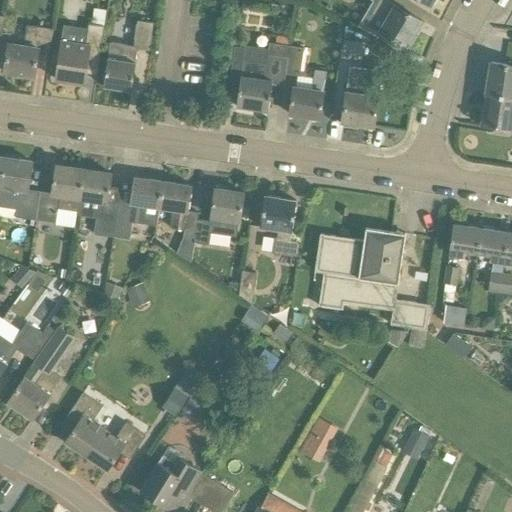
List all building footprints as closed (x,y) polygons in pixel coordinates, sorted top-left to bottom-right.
[(406,48),(422,21),(396,6),(385,0),(380,0),(372,14),(386,23),(380,33),(406,48)] [(101,58),(105,29),(108,12),(95,9),(93,27),(89,26),(89,30),(66,27),(64,43),(62,43),(57,80),(86,84),(90,57),(101,58)] [(154,23),(139,21),(135,47),(111,43),(104,87),(132,91),(136,63),(135,63),(138,49),(150,51),(154,23)] [(5,72),(35,77),(39,50),(51,51),(54,30),(28,26),(25,47),(9,44),(5,72)] [(285,85),(285,75),(290,47),(270,44),(269,50),(249,47),(247,62),(244,61),(242,77),(241,77),(237,107),(269,112),(273,83),(285,85)] [(304,49),(290,47),(285,75),(298,76),(299,77),(304,49)] [(487,94),(511,97),(511,62),(509,62),(508,65),(492,63),(487,94)] [(311,79),(299,77),(298,76),(296,88),(294,88),(290,114),(318,119),(322,92),(325,72),(313,70),(311,79)] [(378,98),(381,73),(367,70),(363,96),(346,93),(342,122),(346,123),(345,126),(361,129),(361,125),(375,127),(379,98),(378,98)] [(511,97),(487,94),(482,125),(498,128),(498,131),(507,132),(508,129),(511,130),(511,97)] [(5,158),(0,193),(0,207),(17,210),(16,217),(36,220),(38,213),(41,190),(41,189),(29,188),(33,162),(5,158)] [(41,190),(38,213),(36,220),(56,223),(58,209),(78,212),(84,170),(57,166),(53,192),(41,190)] [(84,170),(78,212),(78,216),(97,219),(95,234),(114,237),(119,206),(119,204),(108,202),(112,174),(84,170)] [(119,206),(114,237),(129,239),(132,222),(141,223),(145,205),(159,208),(164,181),(134,176),(129,208),(119,206)] [(164,181),(159,208),(175,210),(172,228),(185,230),(184,237),(196,239),(198,220),(199,213),(189,212),(193,186),(164,181)] [(198,220),(196,239),(195,243),(209,246),(211,234),(237,238),(239,221),(240,221),(244,194),(216,190),(212,217),(212,222),(198,220)] [(265,197),(262,217),(261,227),(279,230),(278,239),(276,239),(274,254),(298,257),(300,242),(291,241),(292,232),(293,232),(297,201),(265,197)] [(463,262),(477,264),(482,229),(454,225),(450,254),(464,256),(463,262)] [(365,241),(321,235),(316,272),(325,273),(320,306),(344,310),(345,304),(385,309),(389,282),(399,284),(401,267),(406,234),(367,229),(365,241)] [(482,229),(477,264),(490,266),(491,260),(494,261),(490,291),(501,292),(503,274),(505,262),(509,233),(482,229)] [(446,284),(457,286),(459,268),(448,266),(446,284)] [(36,272),(21,267),(11,279),(22,289),(36,272)] [(57,278),(66,279),(66,269),(57,269),(57,278)] [(239,295),(252,304),(257,274),(243,272),(241,284),(239,294),(239,295)] [(511,289),(511,275),(503,274),(501,292),(511,294),(511,289)] [(107,282),(105,296),(116,301),(119,295),(123,288),(107,282)] [(228,287),(239,294),(241,284),(229,282),(228,287)] [(143,283),(127,289),(134,308),(150,302),(143,283)] [(59,293),(67,298),(73,289),(65,284),(59,293)] [(509,302),(510,296),(499,294),(498,305),(504,306),(509,302)] [(427,330),(428,330),(431,305),(395,300),(392,325),(412,328),(427,330)] [(268,316),(251,305),(241,321),(257,332),(268,316)] [(482,322),(481,329),(495,331),(497,318),(489,317),(482,322)] [(18,347),(18,348),(27,354),(42,332),(30,324),(16,346),(18,347)] [(292,334),(280,325),(273,333),(286,342),(292,334)] [(60,328),(27,376),(9,402),(33,420),(63,377),(54,371),(76,338),(60,328)] [(424,348),(427,330),(412,328),(409,346),(424,348)] [(398,348),(408,332),(391,330),(389,343),(398,348)] [(0,373),(18,348),(18,347),(16,346),(0,334),(0,373)] [(467,359),(475,347),(456,334),(448,346),(467,359)] [(280,360),(265,349),(252,368),(266,379),(280,360)] [(186,377),(165,408),(177,416),(198,385),(186,377)] [(66,442),(87,456),(105,429),(93,422),(103,407),(83,393),(67,417),(78,424),(66,442)] [(203,404),(192,397),(181,413),(192,420),(203,404)] [(105,429),(87,456),(108,470),(120,452),(131,459),(147,436),(127,423),(117,437),(105,429)] [(311,429),(300,450),(320,461),(332,441),(311,429)] [(414,429),(406,444),(422,452),(430,437),(414,429)] [(182,504),(187,495),(201,473),(202,470),(182,458),(178,463),(164,454),(142,491),(165,505),(170,497),(182,504)] [(348,511),(364,511),(388,467),(376,461),(348,511)] [(222,511),(234,493),(201,473),(187,495),(213,511),(222,511)]
